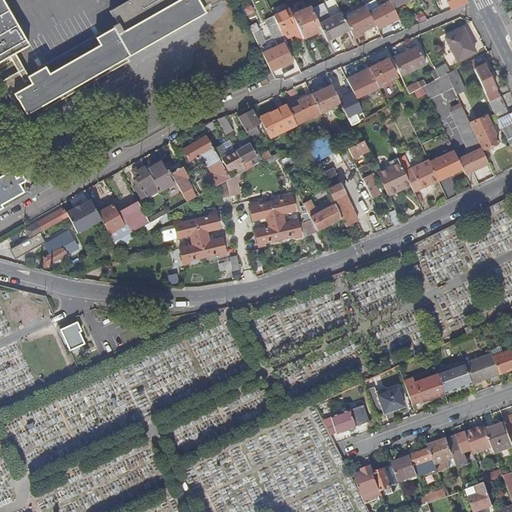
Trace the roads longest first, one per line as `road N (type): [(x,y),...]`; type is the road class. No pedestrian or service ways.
road 1 (residential): [(511,179),(390,238),(257,286),(155,296),(0,268)]
road 2 (residential): [(481,2),(196,116),(0,226)]
road 3 (residential): [(511,393),(347,453)]
